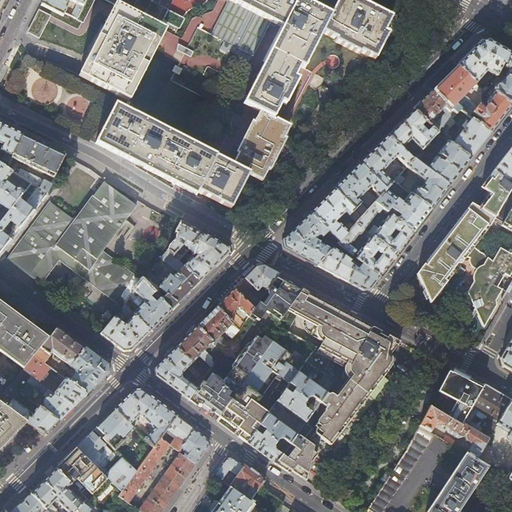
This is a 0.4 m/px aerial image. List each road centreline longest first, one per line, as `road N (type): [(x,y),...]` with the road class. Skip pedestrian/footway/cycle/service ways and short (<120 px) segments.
road 1 (tertiary): [(256,245),(492,11)]
road 2 (residential): [(511,127),(370,308)]
road 3 (tertiary): [(2,501),(132,370)]
road 4 (tertiary): [(132,370),(256,245)]
road 5 (residential): [(132,370),(0,272)]
road 6 (residential): [(370,308),(511,386)]
road 7 (residential): [(256,245),(370,308)]
road 8 (residential): [(329,511),(225,441)]
